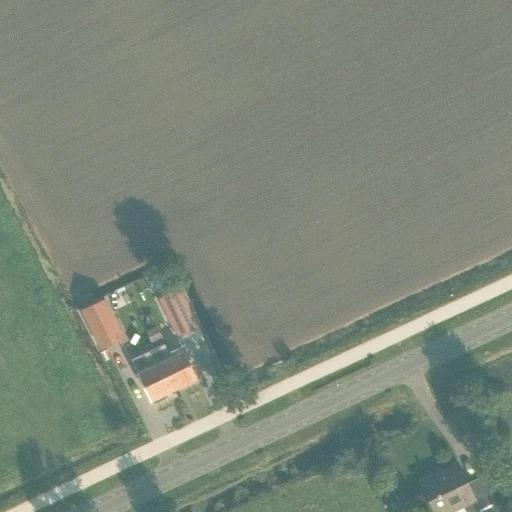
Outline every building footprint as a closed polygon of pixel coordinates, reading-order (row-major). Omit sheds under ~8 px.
[(178,338),(199,327),(180,288),(159,299),(178,338)] [(102,349),(123,338),(106,302),(84,312),(102,349)] [(151,342),(156,353),(169,347),(163,336),(151,342)] [(184,353),(161,364),(175,391),(197,380),(184,353)] [(138,374),(150,369),(143,354),(131,360),(138,374)] [(152,402),(174,391),(161,364),(150,369),(138,374),(152,402)] [(458,464),(420,482),(434,511),(475,511),(495,503),(482,477),(468,484),(458,464)]
